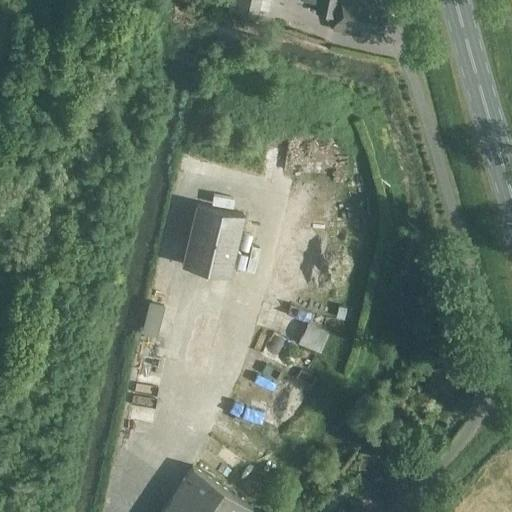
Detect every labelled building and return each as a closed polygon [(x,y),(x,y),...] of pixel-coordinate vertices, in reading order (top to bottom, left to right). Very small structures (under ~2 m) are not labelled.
[(235,14),(258,18),(261,0),(237,0),(236,11),(235,14)] [(318,0),(318,3),(316,12),(337,16),(340,0),(318,0)] [(383,0),(340,0),(337,16),(334,29),(361,35),(363,27),(386,31),(392,2),(383,0)] [(244,214),(197,202),(182,264),(229,275),(244,214)] [(165,304),(151,301),(143,332),(157,336),(165,304)] [(311,320),(303,340),(327,350),(335,330),(311,320)] [(134,414),(153,419),(158,400),(139,396),(134,414)] [(239,467),(246,457),(226,444),(220,454),(239,467)] [(248,511),(252,507),(193,466),(160,511),(248,511)] [(377,490),(391,503),(406,486),(393,474),(377,490)]
